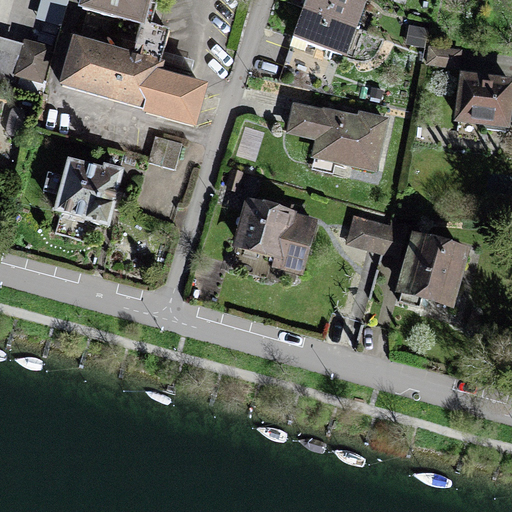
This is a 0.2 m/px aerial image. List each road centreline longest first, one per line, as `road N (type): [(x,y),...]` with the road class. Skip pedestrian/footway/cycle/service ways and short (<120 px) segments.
road 1 (residential): [(167,320),(511,419)]
road 2 (residential): [(266,0),(167,320)]
road 3 (residential): [(0,275),(167,320)]
